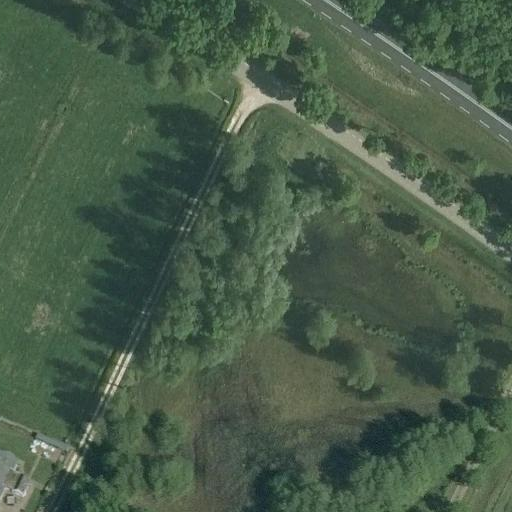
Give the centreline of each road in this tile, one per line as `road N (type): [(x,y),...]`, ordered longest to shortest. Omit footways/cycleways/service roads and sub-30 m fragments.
road 1 (unclassified): [(511,257),(125,0)]
road 2 (primary): [(511,133),(317,0)]
road 3 (unknown): [(511,384),(449,511)]
